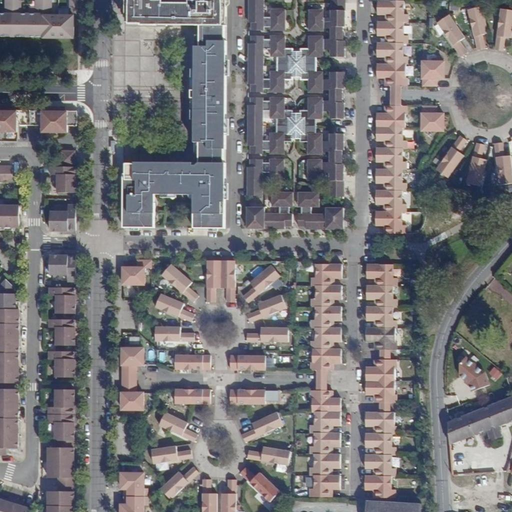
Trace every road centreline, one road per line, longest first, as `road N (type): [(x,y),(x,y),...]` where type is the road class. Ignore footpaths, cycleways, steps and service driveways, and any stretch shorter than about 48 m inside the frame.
road 1 (residential): [(511,237),(458,298),(442,329),(433,375),(440,511)]
road 2 (residential): [(237,59),(235,242)]
road 3 (residential): [(357,242),(361,97)]
road 4 (residential): [(98,98),(98,240)]
road 5 (residential): [(29,384),(29,242)]
road 6 (residential): [(98,240),(99,379)]
road 7 (residential): [(354,379),(357,242)]
road 8 (residential): [(98,240),(235,242)]
road 9 (residential): [(219,379),(354,379)]
road 10 (residential): [(99,379),(99,511)]
road 11 (residential): [(218,426),(195,441),(198,462),(210,470),(236,460),(236,438),(225,428)]
road 12 (residential): [(29,242),(29,149),(0,149)]
road 13 (residential): [(235,242),(357,242)]
road 14 (residential): [(0,471),(24,478),(30,469),(29,384)]
road 15 (residential): [(353,499),(354,379)]
road 16 (residential): [(99,379),(219,379)]
